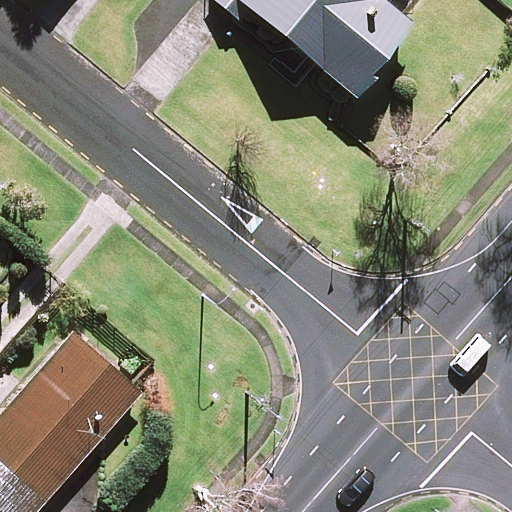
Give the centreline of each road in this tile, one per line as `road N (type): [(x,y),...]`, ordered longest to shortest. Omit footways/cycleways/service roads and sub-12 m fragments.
road 1 (residential): [(414,384),(0,38)]
road 2 (secondary): [(301,511),(414,384)]
road 3 (secondary): [(414,384),(511,273)]
road 4 (residential): [(511,465),(414,384)]
